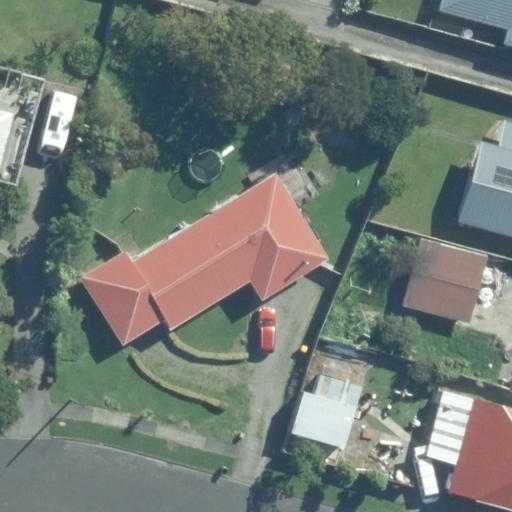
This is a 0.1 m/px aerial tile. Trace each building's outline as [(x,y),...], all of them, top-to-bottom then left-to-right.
[(511,0),(435,0),(431,15),(502,36),(500,44),(511,47),(511,0)] [(0,152),(9,117),(0,114),(0,152)] [(511,142),(492,138),(489,151),(472,146),(448,227),(511,243),(511,142)] [(253,188),(128,264),(121,253),(77,279),(118,347),(159,323),(166,335),(248,285),(261,307),(326,267),(292,210),(310,199),(282,153),(245,176),(253,188)] [(477,263),(422,247),(406,302),(462,318),(477,263)] [(354,407),(297,389),(277,451),(334,470),(354,407)] [(511,511),(511,416),(440,395),(419,463),(453,474),(446,497),(495,511),(511,511)]
